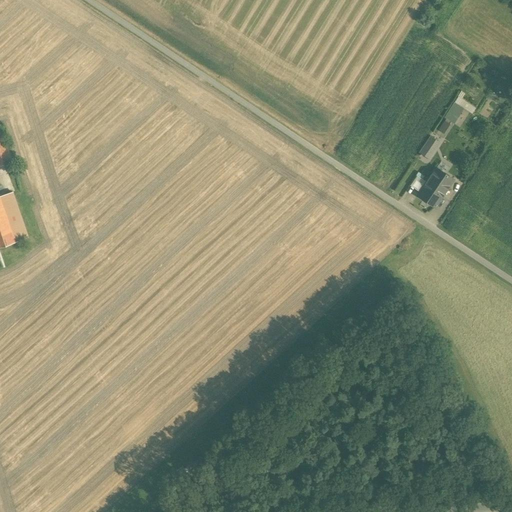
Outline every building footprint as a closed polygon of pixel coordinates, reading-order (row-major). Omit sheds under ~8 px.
[(464,108),(474,114),(478,107),(457,96),(445,118),(455,123),(464,108)] [(444,120),(438,129),(447,134),(453,125),(444,120)] [(2,134),(0,134),(0,165),(12,162),(2,134)] [(427,137),(420,149),(429,155),(437,143),(427,137)] [(446,175),(436,168),(417,196),(435,207),(452,181),(445,176),(446,175)] [(12,192),(0,196),(0,246),(17,241),(28,238),(12,192)]
